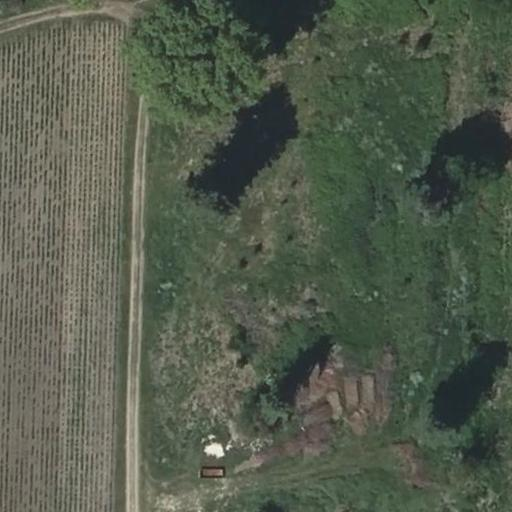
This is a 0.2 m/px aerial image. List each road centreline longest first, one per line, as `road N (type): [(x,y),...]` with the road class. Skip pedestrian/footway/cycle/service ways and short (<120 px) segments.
road 1 (track): [(125,511),(141,0)]
road 2 (track): [(131,0),(0,28)]
